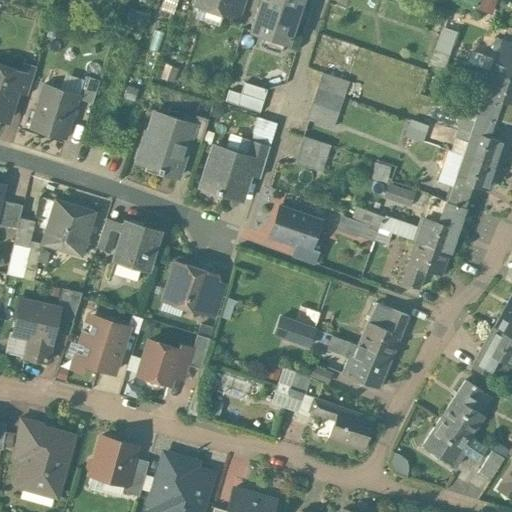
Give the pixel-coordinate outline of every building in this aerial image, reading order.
[(198,0),(197,5),(223,13),(226,0),(198,0)] [(245,0),(226,0),(223,13),(239,18),(245,0)] [(301,0),(265,0),(262,9),(261,9),(253,32),(287,43),(301,0)] [(146,13),(125,7),(121,21),(142,27),(146,13)] [(456,31),(443,27),(434,52),(448,56),(456,31)] [(511,43),(499,39),(492,59),(496,60),(492,71),(511,77),(511,43)] [(448,56),(434,52),(430,64),(443,69),(448,56)] [(37,67),(24,63),(21,72),(23,73),(17,92),(28,96),(37,67)] [(21,72),(0,65),(0,117),(8,120),(17,92),(23,73),(21,72)] [(511,77),(492,71),(484,95),(501,100),(511,103),(511,77)] [(348,81),(324,73),(319,88),(343,96),(348,81)] [(100,81),(85,76),(79,95),(80,95),(79,99),(93,103),(100,81)] [(79,95),(45,84),(30,128),(65,139),(79,99),(80,95),(79,95)] [(271,93),(250,86),(243,107),(264,114),(271,93)] [(343,96),(319,88),(309,117),(333,126),(343,96)] [(501,100),(484,95),(478,113),(495,119),(501,100)] [(194,124),(157,112),(151,133),(148,132),(147,135),(154,137),(145,165),(160,170),(158,174),(163,175),(164,173),(178,178),(191,138),(195,125),(194,124)] [(478,113),(477,112),(472,125),(473,125),(471,133),(488,139),(495,119),(478,113)] [(249,136),(269,140),(274,118),(254,114),(249,136)] [(210,119),(197,115),(194,124),(195,125),(191,138),(202,142),(210,119)] [(428,125),(411,119),(406,135),(422,141),(428,125)] [(462,122),(453,151),(496,165),(503,143),(488,139),(471,133),(473,125),(472,125),(462,122)] [(331,146),(304,137),(295,163),(318,170),(322,158),(326,160),(331,146)] [(270,145),(251,139),(246,154),(253,156),(250,165),(252,166),(263,169),(270,145)] [(246,154),(216,144),(202,187),(217,192),(217,193),(219,194),(220,193),(241,200),(252,166),(250,165),(253,156),(246,154)] [(453,151),(448,149),(438,179),(453,184),(447,201),(448,201),(465,207),(472,185),(488,190),(496,165),(453,151)] [(391,168),(376,163),(371,178),(387,182),(391,168)] [(415,192),(389,183),(385,198),(410,206),(415,192)] [(22,205),(0,199),(0,224),(17,228),(19,218),(22,205)] [(97,212),(58,199),(43,243),(82,256),(97,212)] [(465,207),(448,201),(440,224),(457,230),(465,207)] [(321,220),(279,205),(269,236),(310,250),(321,220)] [(383,216),(355,206),(351,218),(357,220),(379,228),(383,216)] [(36,221),(19,218),(17,228),(13,244),(29,247),(36,221)] [(440,224),(423,218),(415,240),(450,252),(457,230),(440,224)] [(125,225),(106,219),(97,248),(116,253),(125,225)] [(379,228),(357,220),(354,231),(375,239),(379,228)] [(158,230),(126,221),(116,253),(115,259),(141,267),(147,269),(158,230)] [(450,252),(415,240),(407,264),(426,270),(442,276),(450,252)] [(29,247),(13,244),(6,274),(22,278),(29,247)] [(187,260),(180,258),(173,261),(170,269),(172,272),(163,299),(202,312),(212,283),(215,275),(191,267),(187,260)] [(141,267),(115,259),(110,273),(137,281),(141,267)] [(426,270),(407,264),(401,284),(419,290),(426,270)] [(225,287),(212,283),(202,312),(215,316),(225,287)] [(82,292),(62,288),(58,307),(59,307),(56,319),(72,322),(82,292)] [(511,295),(495,328),(511,337),(511,295)] [(58,307),(20,298),(12,333),(29,337),(24,357),(47,362),(56,319),(59,307),(58,307)] [(408,315),(375,302),(358,344),(391,357),(408,315)] [(319,312),(301,306),(295,322),(314,329),(319,312)] [(127,327),(93,316),(88,332),(86,338),(120,350),(127,327)] [(295,322),(280,317),(274,334),(308,346),(314,329),(295,322)] [(511,337),(495,328),(473,367),(490,376),(500,357),(511,363),(511,337)] [(209,338),(197,334),(193,347),(194,348),(189,365),(200,369),(209,338)] [(358,344),(332,335),(327,350),(348,357),(349,355),(353,356),(358,344)] [(120,350),(86,338),(83,345),(78,361),(113,372),(120,350)] [(178,349),(149,340),(138,374),(144,376),(144,377),(148,384),(155,386),(162,383),(163,382),(169,384),(176,361),(189,365),(194,348),(193,347),(180,343),(178,349)] [(391,357),(358,344),(353,356),(349,355),(348,357),(341,373),(378,388),(391,357)] [(270,363),(265,377),(276,381),(281,367),(270,363)] [(330,372),(314,366),(309,377),(326,383),(330,372)] [(310,378),(283,367),(277,383),(304,394),(310,378)] [(465,380),(441,417),(471,436),(484,416),(470,407),(481,390),(465,380)] [(304,394),(277,383),(270,403),(306,415),(312,397),(304,394)] [(371,421),(339,410),(340,407),(324,402),(320,417),(335,422),(329,438),(362,449),(371,421)] [(72,436),(41,427),(42,423),(20,417),(14,458),(22,460),(21,464),(25,472),(21,486),(56,496),(72,436)] [(441,417),(422,445),(455,467),(464,453),(477,462),(487,447),(471,436),(441,417)] [(136,445),(101,436),(95,458),(90,460),(88,467),(91,472),(90,474),(124,484),(126,484),(133,457),(136,445)] [(497,443),(492,451),(504,458),(509,450),(497,443)] [(492,451),(478,473),(490,480),(504,458),(492,451)] [(153,490),(152,493),(158,495),(169,498),(179,464),(181,458),(164,453),(157,478),(153,490)] [(148,461),(133,457),(126,484),(124,484),(122,491),(139,496),(142,486),(145,474),(148,461)] [(192,467),(192,468),(179,464),(169,498),(158,495),(156,501),(159,508),(162,508),(160,511),(200,511),(212,473),(192,467)] [(157,478),(145,474),(142,486),(153,490),(157,478)] [(271,511),(275,502),(234,490),(227,511),(226,511),(271,511)]
